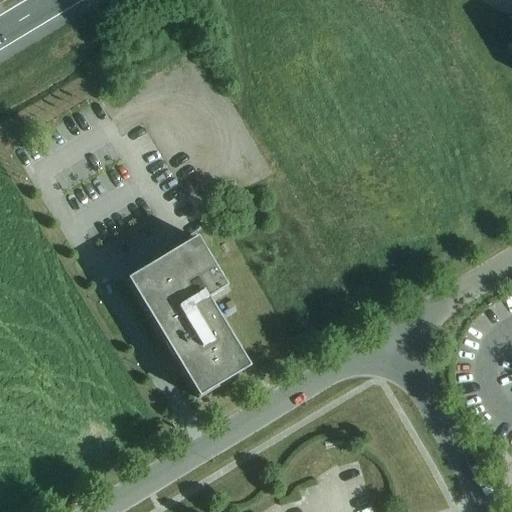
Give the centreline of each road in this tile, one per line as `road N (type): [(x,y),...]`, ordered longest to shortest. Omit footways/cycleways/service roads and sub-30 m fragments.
road 1 (residential): [(389,336),(104,511)]
road 2 (residential): [(487,511),(389,336)]
road 3 (residential): [(511,264),(389,336)]
